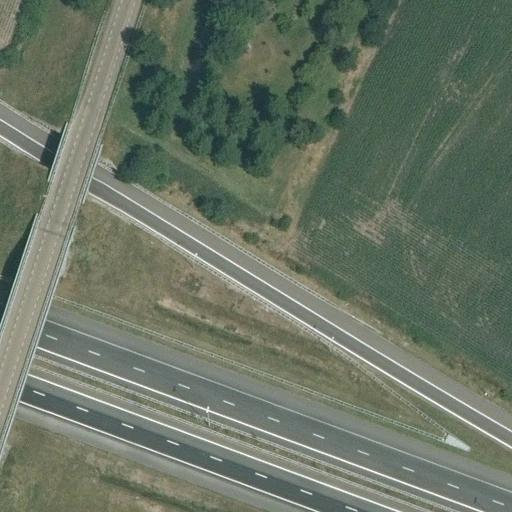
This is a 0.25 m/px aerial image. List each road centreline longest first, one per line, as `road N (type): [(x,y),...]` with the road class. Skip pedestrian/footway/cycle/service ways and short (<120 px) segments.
road 1 (motorway): [(511,440),(0,129)]
road 2 (motorway): [(511,508),(0,319)]
road 3 (tertiary): [(0,391),(129,0)]
road 4 (motorway): [(0,380),(355,511)]
